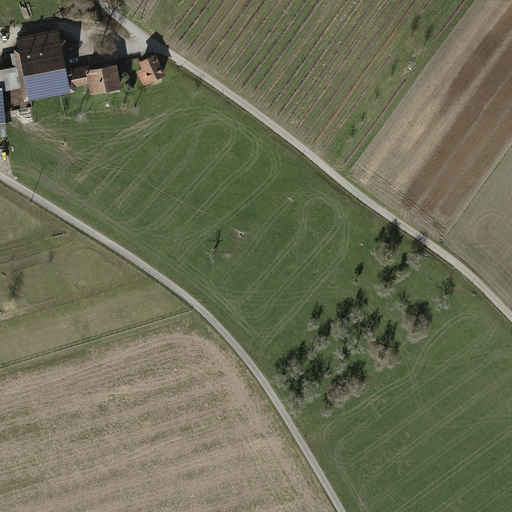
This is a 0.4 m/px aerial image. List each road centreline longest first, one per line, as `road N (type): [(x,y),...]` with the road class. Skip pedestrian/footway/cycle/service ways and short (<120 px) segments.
road 1 (track): [(0,173),(168,281),(218,324),(274,396),(343,511)]
road 2 (track): [(146,41),(251,107),(472,275),(511,316)]
